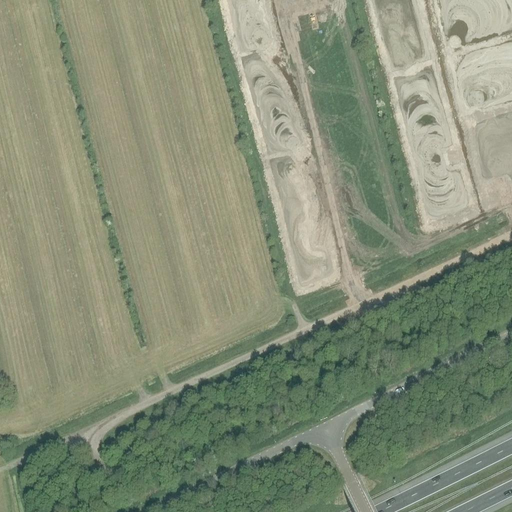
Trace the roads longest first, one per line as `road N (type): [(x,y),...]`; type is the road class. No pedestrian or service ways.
road 1 (unclassified): [(325,427),(511,330)]
road 2 (unclassified): [(325,427),(141,511)]
road 3 (motorway): [(511,445),(378,511)]
